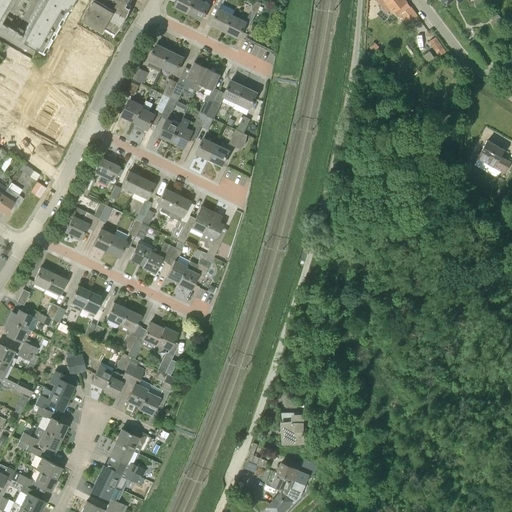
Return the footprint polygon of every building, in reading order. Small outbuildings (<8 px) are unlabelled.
[(0,0),(0,28),(21,41),(43,53),(47,47),(51,40),(54,33),(59,25),(62,19),(66,12),(69,6),(72,0),(0,0)] [(92,0),(81,20),(103,33),(104,31),(113,36),(120,28),(123,24),(125,20),(127,16),(129,12),(131,5),(128,3),(129,0),(92,0)] [(177,0),(175,6),(189,12),(194,0),(177,0)] [(209,3),(202,0),(194,0),(189,12),(202,19),(209,3)] [(224,0),(217,0),(214,6),(219,9),(219,7),(221,8),(224,0)] [(260,12),(263,5),(261,4),(262,3),(256,0),(255,0),(250,11),(256,14),(257,11),(260,12)] [(406,2),(404,0),(376,0),(378,3),(382,0),(383,0),(393,12),(397,9),(401,14),(406,10),(408,13),(400,18),(407,27),(419,18),(410,6),(407,2),(406,2)] [(233,14),(221,8),(219,7),(219,9),(211,24),(225,30),(233,14)] [(496,25),(502,20),(495,13),(490,19),(496,25)] [(239,37),(247,21),(233,14),(225,30),(239,37)] [(63,75),(89,87),(107,52),(91,44),(95,38),(77,29),(66,54),(72,57),(63,75)] [(435,50),(442,46),(435,36),(428,40),(435,50)] [(374,52),(379,47),(374,41),(369,46),(374,52)] [(150,61),(163,67),(170,51),(157,44),(148,60),(150,61)] [(175,73),(183,57),(170,51),(163,67),(175,73)] [(17,54),(11,59),(20,64),(15,71),(29,79),(33,73),(30,71),(33,65),(17,54)] [(187,77),(184,84),(186,85),(197,90),(199,85),(207,68),(194,62),(187,77)] [(9,68),(5,76),(13,79),(11,84),(27,90),(29,86),(24,83),(27,78),(9,68)] [(143,83),(148,72),(139,68),(134,78),(143,83)] [(204,93),(207,95),(209,96),(214,87),(220,74),(207,68),(199,85),(206,88),(204,93)] [(170,98),(177,82),(170,79),(163,94),(170,98)] [(236,102),(244,86),(231,80),(223,96),(236,102)] [(5,82),(1,91),(11,94),(10,100),(23,104),(26,98),(22,95),(23,89),(5,82)] [(139,85),(132,82),(126,95),(133,98),(139,85)] [(185,86),(177,82),(170,98),(177,101),(185,86)] [(35,128),(30,136),(55,154),(60,141),(67,145),(76,130),(73,129),(88,102),(83,101),(88,94),(68,85),(65,92),(56,85),(35,128)] [(249,109),(257,92),(244,86),(236,102),(249,109)] [(162,113),(165,108),(170,98),(163,94),(155,110),(162,113)] [(209,96),(207,95),(200,112),(208,116),(215,100),(214,100),(215,98),(209,96)] [(0,96),(0,108),(8,110),(5,116),(19,121),(20,115),(16,113),(19,104),(0,96)] [(144,104),(132,99),(130,98),(123,115),(136,121),(135,123),(136,124),(144,107),(143,107),(144,104)] [(170,98),(165,108),(172,111),(177,101),(170,98)] [(214,118),(221,103),(215,100),(208,116),(213,118),(214,118)] [(148,130),(156,113),(144,107),(136,124),(148,129),(148,130)] [(203,126),(208,116),(200,112),(195,123),(203,126)] [(0,113),(0,123),(4,124),(1,133),(13,136),(15,129),(12,127),(14,120),(0,113)] [(185,147),(193,130),(189,128),(193,119),(185,115),(181,124),(173,141),(185,147)] [(244,133),(251,119),(244,115),(237,128),(236,128),(236,129),(244,133)] [(208,129),(213,118),(208,116),(203,126),(208,129)] [(181,124),(168,118),(168,117),(159,135),(173,141),(181,124)] [(237,147),(244,133),(236,129),(229,143),(237,147)] [(209,159),(217,143),(204,137),(196,152),(209,159)] [(484,170),(498,146),(488,140),(478,158),(474,165),(484,170)] [(222,165),(230,149),(217,143),(209,159),(222,165)] [(504,173),(510,162),(500,156),(504,150),(498,146),(484,170),(490,174),(493,167),(504,173)] [(112,181),(119,166),(101,157),(95,171),(102,174),(98,182),(106,185),(109,180),(112,181)] [(30,176),(33,170),(23,164),(20,169),(30,176)] [(134,192),(141,177),(129,171),(121,186),(134,192)] [(87,195),(94,180),(86,176),(79,191),(87,195)] [(146,199),(154,183),(141,177),(134,192),(146,199)] [(12,181),(9,186),(19,192),(22,188),(12,181)] [(116,199),(121,187),(116,185),(110,197),(116,199)] [(17,207),(23,198),(8,187),(0,198),(0,209),(6,214),(12,204),(17,207)] [(169,210),(177,194),(164,188),(156,204),(169,210)] [(180,220),(190,201),(177,194),(169,210),(167,214),(178,220),(172,233),(167,231),(166,233),(171,235),(170,236),(178,239),(186,223),(186,222),(180,220)] [(142,221),(148,208),(151,203),(145,200),(136,218),(142,221)] [(99,219),(106,205),(100,202),(94,215),(86,211),(82,220),(73,215),(65,230),(81,238),(86,227),(93,230),(99,219)] [(105,222),(112,207),(106,205),(99,219),(105,222)] [(195,218),(191,227),(203,233),(213,212),(201,206),(195,218)] [(149,224),(155,212),(148,208),(142,221),(149,224)] [(215,238),(222,224),(217,222),(220,216),(213,212),(203,233),(215,238)] [(135,235),(136,234),(142,221),(136,218),(129,232),(135,235)] [(144,238),(150,225),(149,224),(142,221),(136,234),(144,238)] [(191,227),(185,224),(178,239),(183,242),(191,227)] [(106,250),(114,234),(101,228),(93,244),(106,250)] [(118,256),(126,240),(114,234),(106,250),(118,256)] [(214,256),(220,244),(213,240),(207,253),(214,256)] [(143,264),(150,250),(151,248),(138,242),(130,258),(143,264)] [(174,246),(164,242),(159,254),(150,250),(143,264),(142,267),(154,273),(161,259),(166,262),(166,263),(175,245),(174,246)] [(179,282),(187,265),(177,260),(182,249),(175,245),(166,263),(171,265),(166,276),(167,276),(179,282)] [(204,276),(210,263),(200,258),(197,264),(189,260),(187,265),(179,282),(178,284),(191,290),(198,274),(204,276)] [(45,288),(53,272),(40,266),(33,282),(45,288)] [(59,294),(66,279),(53,272),(45,288),(59,294)] [(82,307),(90,291),(77,285),(69,301),(82,307)] [(23,304),(29,292),(23,289),(17,301),(23,304)] [(93,316),(100,302),(98,302),(101,296),(90,291),(82,307),(89,311),(88,314),(93,316)] [(119,324),(128,307),(113,301),(105,317),(119,324)] [(53,318),(59,306),(52,302),(46,314),(52,317),(53,318)] [(60,321),(66,309),(59,306),(53,318),(60,321)] [(119,324),(133,331),(140,317),(142,314),(128,307),(119,324)] [(32,316),(21,311),(18,309),(16,313),(12,311),(8,318),(27,327),(32,317),(32,316)] [(35,319),(48,325),(52,317),(46,314),(39,311),(35,319)] [(21,341),(27,327),(8,318),(4,327),(8,330),(6,334),(21,341)] [(150,320),(140,339),(154,345),(155,343),(163,326),(150,320)] [(91,337),(97,324),(91,321),(84,334),(91,337)] [(98,341),(104,328),(97,324),(91,337),(98,341)] [(169,349),(178,331),(164,325),(163,326),(155,343),(156,343),(154,349),(156,350),(159,350),(162,349),(164,348),(164,347),(169,349)] [(123,345),(130,349),(135,339),(137,336),(130,333),(123,345)] [(135,339),(130,349),(127,355),(134,358),(142,342),(135,339)] [(36,354),(39,347),(24,340),(21,347),(36,354)] [(0,359),(9,364),(15,351),(0,343),(0,359)] [(33,361),(36,354),(21,347),(18,354),(33,361)] [(78,371),(74,355),(73,351),(65,352),(66,357),(69,372),(78,371)] [(164,373),(165,371),(172,358),(173,355),(166,352),(157,369),(164,373)] [(78,371),(79,370),(84,369),(80,354),(74,355),(78,371)] [(136,366),(138,361),(131,357),(129,363),(136,366)] [(0,375),(3,377),(10,364),(9,364),(0,359),(0,375)] [(129,383),(136,367),(128,363),(123,375),(112,370),(103,390),(115,396),(122,380),(129,383)] [(103,390),(112,370),(99,364),(91,381),(104,387),(103,390)] [(140,408),(147,390),(148,388),(138,383),(145,369),(137,365),(136,367),(129,383),(133,385),(127,399),(140,405),(139,407),(140,408)] [(67,398),(73,385),(63,380),(65,375),(54,369),(48,381),(53,383),(50,390),(67,398)] [(169,391),(174,379),(175,377),(167,373),(160,387),(169,391)] [(17,383),(14,389),(30,397),(34,388),(18,380),(17,383)] [(67,398),(50,390),(47,397),(39,394),(35,404),(39,405),(38,406),(48,410),(52,412),(48,409),(51,404),(62,410),(67,398)] [(152,413),(160,396),(147,390),(140,408),(152,413)] [(49,417),(50,417),(52,412),(48,410),(38,406),(35,412),(49,418),(49,417)] [(291,422),(280,423),(281,445),(303,445),(304,415),(291,415),(291,422)] [(67,425),(50,417),(49,417),(49,418),(43,430),(60,438),(67,425)] [(146,435),(131,427),(129,432),(121,429),(115,441),(133,450),(138,452),(141,445),(146,435)] [(43,430),(39,439),(38,441),(55,449),(60,438),(43,430)] [(28,443),(34,446),(37,438),(23,431),(19,439),(28,443)] [(124,468),(133,450),(115,441),(106,459),(124,468)] [(42,450),(34,446),(28,443),(25,449),(39,456),(42,450)] [(56,479),(61,467),(40,456),(34,468),(56,479)] [(318,468),(319,465),(305,458),(304,462),(306,463),(302,471),(282,462),(277,472),(299,481),(306,484),(310,474),(314,476),(317,467),(318,468)] [(143,477),(146,469),(130,462),(126,469),(143,477)] [(115,486),(121,473),(104,464),(98,477),(115,486)] [(7,484),(14,469),(7,466),(4,473),(0,471),(0,487),(2,482),(7,484)] [(50,491),(56,479),(34,468),(34,469),(38,471),(33,482),(50,491)] [(144,478),(143,477),(126,469),(123,476),(141,485),(144,478)] [(294,491),(299,481),(277,472),(273,482),(294,491)] [(17,481),(23,484),(30,488),(33,480),(20,474),(17,481)] [(109,499),(115,486),(98,477),(91,490),(109,499)] [(35,490),(30,488),(23,484),(20,491),(26,494),(21,504),(35,511),(39,511),(45,501),(32,495),(35,490)] [(286,511),(287,511),(274,497),(259,511),(286,511)] [(111,498),(108,505),(121,511),(125,504),(111,498)] [(3,510),(7,511),(8,511),(13,502),(8,499),(3,510)] [(101,511),(103,509),(86,501),(80,511),(101,511)]
